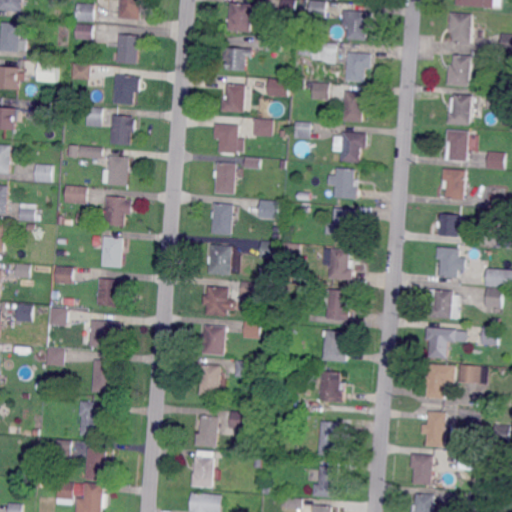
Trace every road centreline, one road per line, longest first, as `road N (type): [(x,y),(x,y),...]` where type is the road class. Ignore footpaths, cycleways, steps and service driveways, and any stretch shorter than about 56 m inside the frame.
road 1 (residential): [(415,0),(377,511)]
road 2 (residential): [(186,0),(161,386)]
road 3 (residential): [(161,386),(151,511)]
